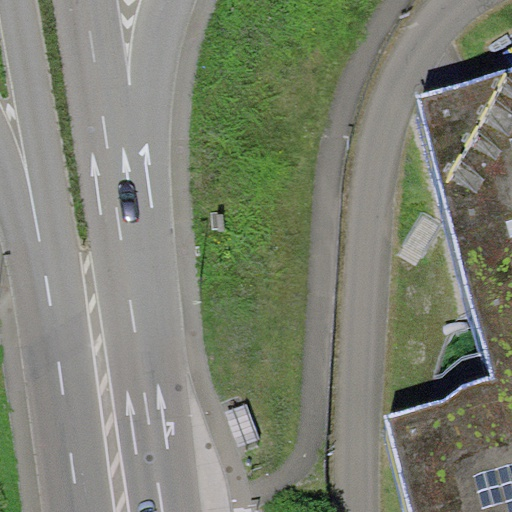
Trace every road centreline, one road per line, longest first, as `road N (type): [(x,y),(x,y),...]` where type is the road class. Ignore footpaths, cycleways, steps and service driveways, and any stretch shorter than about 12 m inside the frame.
road 1 (motorway): [(0,138),(123,424)]
road 2 (motorway): [(101,231),(166,0)]
road 3 (secondary): [(101,231),(65,0)]
road 4 (secondary): [(123,424),(101,231)]
